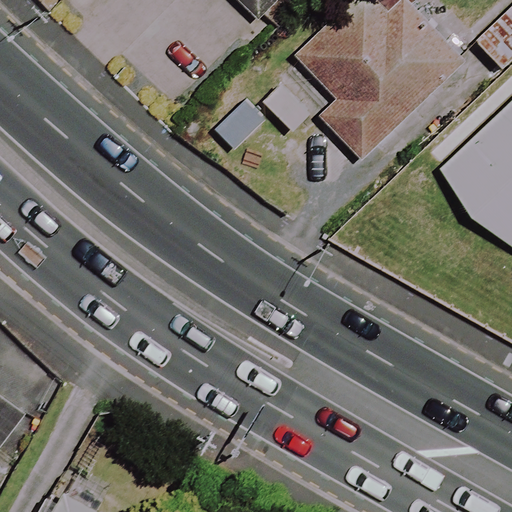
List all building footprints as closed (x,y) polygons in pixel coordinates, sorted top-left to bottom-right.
[(233,0),(262,29),(291,0),(233,0)] [(467,62),(408,0),(358,0),(298,57),(340,101),(322,117),(364,160),(467,62)] [(511,142),(446,204),(511,274),(511,142)] [(0,456),(29,419),(0,397),(0,456)] [(94,511),(54,491),(42,511),(94,511)]
